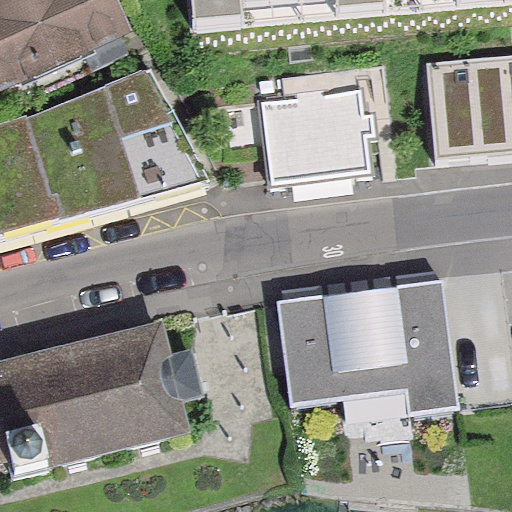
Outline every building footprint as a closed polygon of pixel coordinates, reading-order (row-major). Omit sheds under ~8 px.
[(130,0),(18,0),(0,8),(0,101),(147,35),(130,0)] [(194,0),(196,19),(426,0),(194,0)] [(511,60),(432,68),(441,159),(511,151),(511,60)] [(148,73),(25,124),(0,132),(0,248),(212,185),(148,73)] [(277,190),(369,180),(360,93),(268,103),(277,190)] [(443,279),(272,301),(286,405),(411,389),(414,414),(459,408),(443,279)] [(161,321),(0,359),(0,455),(1,456),(9,478),(189,434),(180,399),(205,393),(194,348),(169,354),(161,321)]
